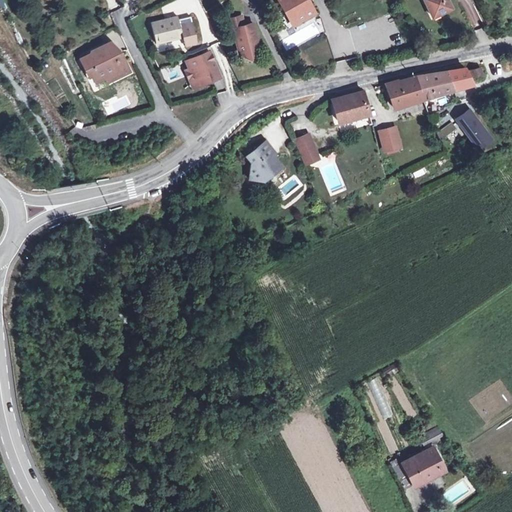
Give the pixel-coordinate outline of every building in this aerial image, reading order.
[(279,0),(287,14),(292,12),(297,20),(313,11),(306,0),(279,0)] [(452,7),(448,0),(425,0),(434,16),(452,7)] [(292,12),(287,14),(292,23),(297,20),(292,12)] [(244,55),(250,56),(256,52),(258,46),(253,23),(243,25),(241,15),(226,19),(229,30),(233,29),(238,51),(244,55)] [(158,21),(151,23),(156,44),(182,37),(182,36),(188,35),(190,44),(196,43),(191,17),(178,20),(178,17),(158,21)] [(182,36),(182,37),(184,46),(190,44),(188,35),(182,36)] [(120,58),(122,57),(120,52),(116,53),(110,42),(92,51),(92,53),(81,58),(86,70),(84,71),(88,78),(93,76),(95,81),(105,77),(115,72),(117,77),(129,71),(124,61),(122,62),(120,58)] [(184,70),(188,80),(192,79),(199,82),(200,84),(219,76),(208,51),(184,61),(188,69),(184,70)] [(479,68),(469,71),(471,76),(481,74),(479,68)] [(465,69),(446,72),(453,89),(466,85),(472,83),(465,69)] [(115,72),(105,77),(107,81),(117,77),(115,72)] [(446,72),(415,76),(422,99),(453,89),(446,72)] [(422,99),(415,76),(396,82),(396,80),(385,83),(393,108),(422,99)] [(192,79),(188,80),(192,88),(200,84),(199,82),(192,79)] [(331,99),(337,121),(368,112),(362,90),(331,99)] [(471,109),(458,119),(480,149),(493,139),(471,109)] [(452,123),(437,131),(440,138),(456,130),(452,123)] [(378,131),(382,141),(391,138),(387,127),(378,131)] [(294,141),(297,149),(311,143),(308,135),(294,141)] [(265,140),(246,155),(252,163),(250,164),(248,178),(262,180),(263,175),(268,171),(273,172),(281,165),(271,153),(273,151),(265,140)] [(311,143),(297,149),(304,165),(318,159),(311,143)] [(380,371),(385,378),(400,369),(396,362),(380,371)] [(418,436),(437,426),(433,421),(415,430),(418,436)] [(437,426),(418,436),(424,447),(443,437),(437,426)] [(432,446),(401,462),(412,483),(440,469),(435,460),(438,458),(432,446)] [(403,488),(412,483),(401,462),(393,466),(403,488)]
